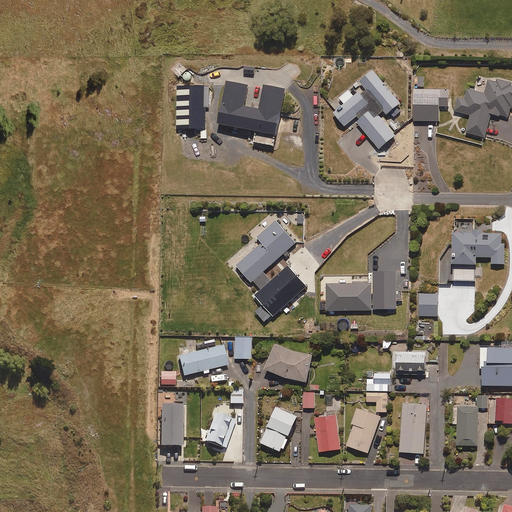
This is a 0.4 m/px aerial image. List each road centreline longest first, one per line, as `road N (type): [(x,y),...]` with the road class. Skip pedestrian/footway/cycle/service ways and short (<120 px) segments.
road 1 (residential): [(163,477),(511,482)]
road 2 (residential): [(511,200),(386,198)]
